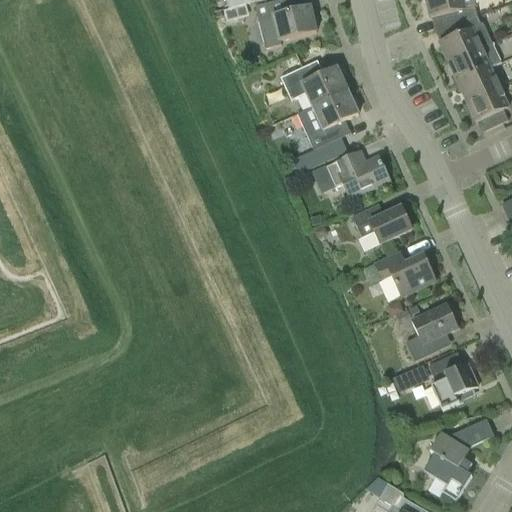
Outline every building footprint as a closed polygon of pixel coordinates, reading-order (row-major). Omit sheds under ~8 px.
[(425,0),(430,20),(436,19),(439,31),(477,18),(475,10),(477,10),(475,0),(425,0)] [(282,48),(281,44),(317,35),(310,9),(288,14),(285,1),(255,9),(261,33),(266,52),(282,48)] [(225,13),(227,24),(237,21),(235,11),(225,13)] [(477,18),(439,31),(444,43),(439,46),(448,66),(492,45),(483,26),(481,27),(478,19),(477,18)] [(492,45),(448,66),(457,85),(501,65),(492,45)] [(319,72),(336,64),(333,56),(316,64),(319,72)] [(501,65),(457,85),(467,105),(499,90),(490,71),(502,66),(501,65)] [(313,110),(348,94),(337,70),(314,81),(308,68),(281,80),(291,103),(307,96),(313,110)] [(508,123),(503,113),(508,110),(499,90),(467,105),(476,125),(481,123),(486,134),(508,123)] [(348,94),(313,110),(298,118),(304,130),(314,153),(341,140),(335,128),(358,117),(348,94)] [(335,190),(344,186),(351,202),(390,185),(378,159),(356,169),(351,158),(326,169),(335,190)] [(511,202),(502,208),(507,219),(511,217),(511,202)] [(401,210),(379,220),(374,209),(352,219),(357,231),(362,241),(375,235),(380,247),(412,232),(401,210)] [(313,229),(323,225),(320,218),(311,221),(313,229)] [(325,239),(321,231),(314,234),(318,242),(325,239)] [(424,259),(406,267),(400,254),(375,266),(382,283),(391,278),(401,300),(436,284),(424,259)] [(390,320),(403,314),(398,303),(385,309),(390,320)] [(412,324),(419,339),(406,345),(415,365),(439,353),(434,342),(458,331),(447,308),(412,324)] [(409,312),(412,318),(420,315),(417,308),(409,312)] [(412,321),(408,313),(397,318),(401,326),(412,321)] [(464,368),(463,366),(458,355),(429,369),(437,387),(432,389),(443,414),(473,400),(470,393),(478,390),(467,366),(464,368)] [(405,375),(392,381),(399,395),(412,390),(405,375)] [(486,422),(448,439),(441,436),(430,454),(435,457),(424,474),(435,481),(428,493),(439,500),(442,495),(456,504),(472,478),(467,475),(472,467),(464,462),(465,460),(461,457),(465,451),(494,438),(486,422)] [(429,434),(416,437),(418,444),(431,441),(429,434)] [(423,511),(404,501),(406,498),(389,488),(380,502),(393,509),(391,511),(423,511)]
